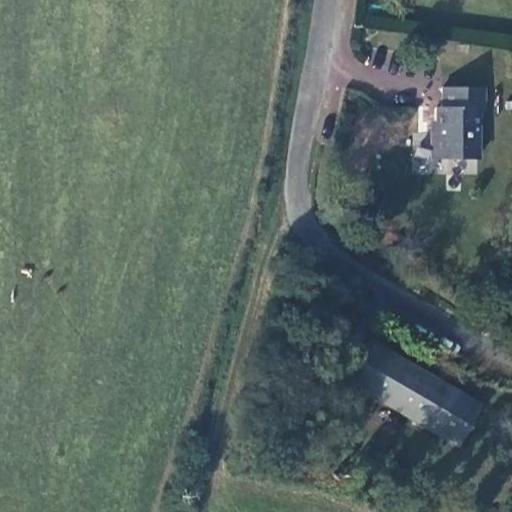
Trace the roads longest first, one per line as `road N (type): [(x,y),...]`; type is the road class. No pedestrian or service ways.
road 1 (residential): [(320,0),(300,225),(329,252),(511,359)]
road 2 (track): [(300,225),(262,259),(202,511)]
